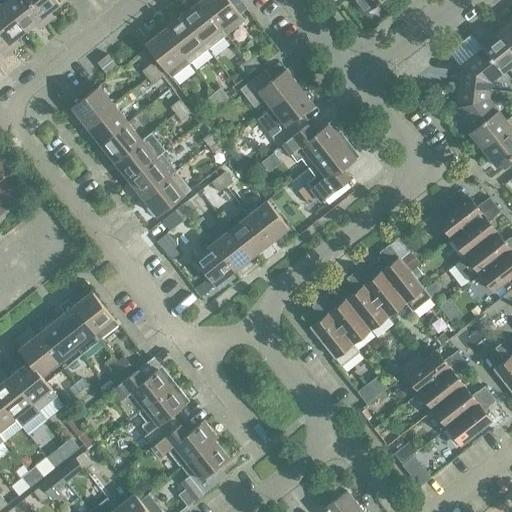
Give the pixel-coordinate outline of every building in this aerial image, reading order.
[(0,0),(2,2),(25,31),(34,24),(38,29),(46,23),(27,0),(0,0)] [(27,0),(46,23),(54,17),(49,12),(60,4),(56,0),(27,0)] [(245,20),(238,12),(228,0),(200,0),(200,1),(226,35),(245,20)] [(352,0),(364,15),(382,0),(352,0)] [(226,35),(200,1),(181,15),(208,49),(226,35)] [(0,3),(0,34),(12,50),(20,44),(15,39),(25,31),(2,2),(0,3)] [(208,49),(181,15),(164,29),(159,23),(158,23),(189,63),(208,49)] [(511,19),(497,31),(511,50),(511,19)] [(156,35),(145,44),(170,78),(189,63),(158,23),(151,29),(156,35)] [(458,87),(491,92),(491,83),(511,66),(511,50),(497,31),(479,45),(482,49),(461,66),(458,87)] [(0,50),(0,51),(4,56),(12,50),(0,34),(0,50)] [(117,66),(107,54),(97,63),(106,74),(117,66)] [(252,55),(246,60),(254,71),(260,65),(252,55)] [(254,71),(246,60),(239,66),(247,76),(254,71)] [(141,71),(147,78),(157,69),(152,62),(141,71)] [(157,69),(147,78),(152,85),(163,76),(157,69)] [(299,86),(285,69),(267,82),(260,73),(240,89),(254,107),(264,100),(270,108),(299,86)] [(99,85),(71,107),(86,125),(114,103),(99,85)] [(303,128),(307,125),(300,115),(313,104),(310,101),(312,100),(312,95),(308,90),(304,89),(302,90),(299,86),(270,108),(265,112),(272,122),(264,128),(279,147),(282,145),(303,128)] [(221,87),(214,93),(222,103),(229,98),(221,87)] [(456,108),(472,129),(473,129),(469,132),(483,150),(511,126),(511,115),(511,116),(506,120),(491,100),(491,92),(458,87),(456,108)] [(222,103),(214,93),(207,98),(215,109),(222,103)] [(169,106),(175,113),(185,105),(180,98),(169,106)] [(86,125),(88,129),(100,143),(128,121),(114,103),(86,125)] [(185,105),(175,113),(180,120),(191,112),(185,105)] [(307,125),(303,128),(282,145),(289,155),(290,154),(296,162),(301,158),(307,167),(345,138),(331,120),(314,133),(307,125)] [(114,162),(142,139),(151,132),(142,139),(128,121),(100,143),(114,162)] [(511,126),(483,150),(497,167),(500,165),(504,170),(511,164),(511,163),(511,126)] [(202,139),(208,146),(218,137),(213,131),(202,139)] [(156,157),(162,153),(165,150),(151,132),(142,139),(114,162),(128,180),(156,157)] [(213,152),(224,144),(218,137),(208,146),(213,152)] [(321,201),(349,179),(342,169),(359,156),(345,138),(307,167),(315,176),(307,182),(321,201)] [(142,198),(170,175),(176,171),(162,153),(156,157),(128,180),(142,198)] [(157,216),(185,194),(190,190),(176,171),(170,175),(142,198),(157,216)] [(225,171),(218,176),(226,187),(233,181),(225,171)] [(226,187),(218,176),(211,182),(219,192),(226,187)] [(480,210),(477,206),(469,196),(437,221),(451,239),(495,204),(489,197),(482,202),(482,208),(480,210)] [(197,210),(189,199),(182,204),(190,215),(197,210)] [(247,214),(269,242),(288,228),(266,199),(247,214)] [(183,220),(190,215),(182,204),(175,210),(183,220)] [(500,211),(495,204),(451,239),(465,257),(497,231),(486,217),(488,215),(494,216),(500,211)] [(229,228),(251,257),(269,242),(247,214),(229,228)] [(233,271),(251,257),(229,228),(220,235),(215,230),(207,237),(233,271)] [(497,231),(465,257),(456,264),(470,281),(478,275),(511,248),(511,236),(510,237),(510,243),(508,245),(497,231)] [(180,252),(166,233),(156,241),(171,260),(180,252)] [(208,277),(208,278),(214,286),(233,271),(207,237),(199,243),(203,249),(192,257),(208,277)] [(398,258),(389,244),(381,250),(387,257),(386,261),(389,265),(380,272),(405,303),(412,312),(430,298),(398,258)] [(511,248),(478,275),(493,293),(511,277),(511,248)] [(410,252),(401,259),(411,271),(417,266),(420,264),(410,252)] [(417,266),(411,271),(418,280),(424,276),(417,266)] [(388,317),(405,303),(380,272),(367,282),(365,280),(366,273),(360,267),(353,273),(388,317)] [(346,299),(371,331),(388,317),(353,273),(346,278),(351,285),(358,286),(360,288),(346,299)] [(194,288),(193,289),(200,297),(214,286),(208,278),(208,277),(194,288)] [(435,281),(425,288),(432,297),(442,289),(435,281)] [(92,291),(73,306),(99,339),(118,325),(114,319),(92,291)] [(325,294),(318,300),(353,344),(371,331),(346,299),(332,310),(330,308),(331,301),(325,294)] [(448,299),(438,306),(443,313),(453,305),(448,299)] [(353,344),(318,300),(311,306),(316,313),(323,313),(325,316),(311,327),(336,359),(353,344)] [(73,306),(55,320),(81,354),(99,339),(73,306)] [(55,320),(37,334),(63,368),(81,354),(55,320)] [(443,332),(435,339),(440,346),(449,339),(443,332)] [(18,349),(28,362),(45,383),(46,382),(63,368),(37,334),(18,349)] [(511,340),(509,336),(502,342),(511,354),(511,355),(511,340)] [(511,355),(511,354),(502,342),(495,348),(500,355),(506,355),(508,357),(493,369),(511,392),(511,355)] [(427,344),(416,352),(417,353),(422,359),(433,351),(427,344)] [(404,375),(418,393),(462,358),(456,350),(450,356),(449,362),(447,364),(436,350),(404,375)] [(417,353),(400,367),(405,373),(422,359),(417,353)] [(123,356),(116,361),(125,372),(132,366),(123,356)] [(432,410),(463,386),(452,371),(455,370),(461,370),(468,365),(462,358),(418,393),(432,410)] [(125,372),(116,361),(109,367),(118,377),(125,372)] [(10,376),(32,405),(37,411),(57,395),(46,382),(45,383),(28,362),(10,376)] [(137,369),(108,392),(123,410),(131,404),(138,413),(144,409),(176,384),(161,365),(144,379),(137,369)] [(387,368),(380,373),(390,386),(396,381),(387,368)] [(37,411),(32,405),(10,376),(0,384),(0,400),(19,425),(37,411)] [(186,418),(179,409),(189,401),(176,384),(144,409),(150,417),(141,425),(147,433),(143,436),(151,446),(186,418)] [(89,400),(95,395),(87,385),(81,390),(89,400)] [(365,385),(357,392),(366,404),(375,397),(365,385)] [(474,400),(463,386),(432,410),(446,428),(490,393),(485,386),(478,391),(477,398),(474,400)] [(89,400),(81,390),(74,395),(82,405),(89,400)] [(446,428),(460,446),(491,421),(480,407),(482,405),(489,405),(496,400),(490,393),(446,428)] [(0,437),(2,439),(19,425),(0,400),(0,437)] [(186,418),(151,446),(159,456),(167,449),(181,467),(186,463),(215,440),(218,438),(204,419),(194,427),(186,418)] [(86,431),(79,436),(87,447),(95,442),(86,431)] [(71,438),(64,443),(72,453),(79,448),(71,438)] [(395,439),(387,446),(391,451),(400,444),(396,439),(395,439)] [(180,482),(185,489),(178,494),(187,506),(224,477),(217,468),(229,458),(215,440),(186,463),(193,471),(180,482)] [(72,453),(64,443),(57,449),(65,459),(72,453)] [(76,458),(84,468),(90,462),(83,452),(76,458)] [(412,454),(400,464),(409,475),(421,466),(412,454)] [(84,468),(76,458),(69,463),(77,473),(84,468)] [(36,481),(43,476),(35,466),(28,471),(36,481)] [(36,481),(28,471),(21,477),(29,487),(36,481)] [(47,481),(40,486),(48,496),(55,491),(47,481)] [(40,486),(33,491),(41,501),(48,496),(40,486)] [(322,511),(362,511),(345,491),(321,510),(322,511)] [(115,507),(119,511),(149,511),(134,492),(115,507)] [(162,511),(155,503),(148,509),(149,511),(162,511)]
